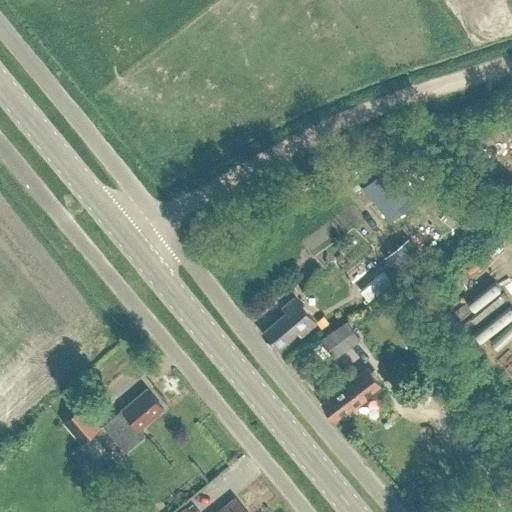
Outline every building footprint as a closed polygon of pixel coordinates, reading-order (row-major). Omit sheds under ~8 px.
[(511,120),(502,127),(511,143),(511,120)] [(371,231),(362,237),(374,254),(383,248),(371,231)] [(405,280),(428,261),(407,236),(385,255),(405,280)] [(397,279),(384,263),(356,287),(368,300),(397,279)] [(278,306),(283,312),(261,331),(275,348),(296,330),(299,334),(314,321),(292,295),(278,306)] [(347,317),(319,337),(333,357),(360,338),(347,317)] [(366,365),(319,400),(319,401),(333,419),(352,404),(354,406),(365,398),(363,396),(380,383),(366,365)] [(138,427),(162,407),(146,387),(102,424),(124,449),(143,433),(138,427)] [(82,405),(62,421),(80,443),(88,437),(100,426),(82,405)] [(102,454),(88,437),(80,443),(104,470),(117,460),(108,450),(102,454)] [(160,497),(150,502),(155,511),(166,511),(168,511),(160,497)] [(246,511),(235,497),(216,511),(246,511)] [(138,511),(154,511),(147,503),(138,511)]
